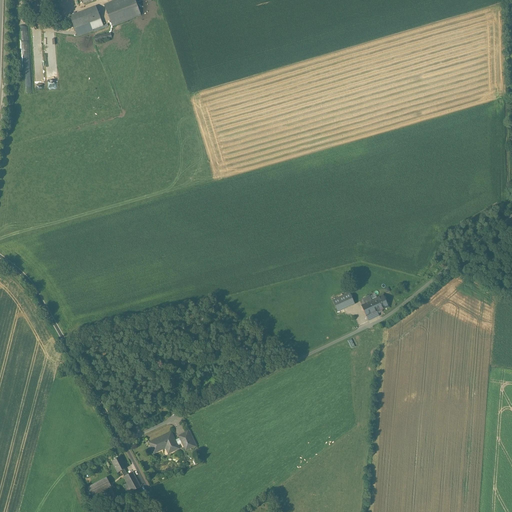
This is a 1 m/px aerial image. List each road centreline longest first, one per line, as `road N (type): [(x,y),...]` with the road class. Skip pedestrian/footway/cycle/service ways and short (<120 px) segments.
road 1 (unclassified): [(123,442),(380,318),(511,213)]
road 2 (unclassified): [(0,256),(32,285),(123,442)]
